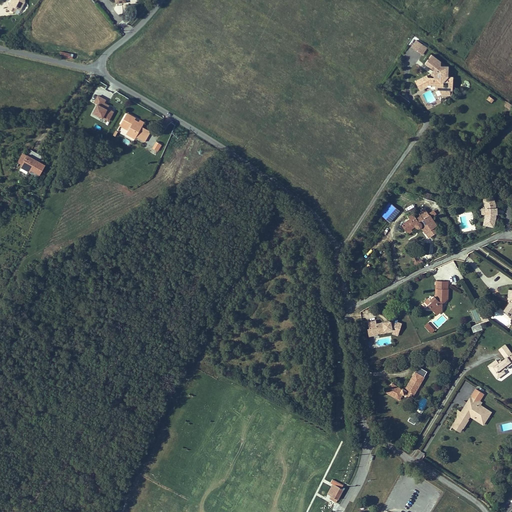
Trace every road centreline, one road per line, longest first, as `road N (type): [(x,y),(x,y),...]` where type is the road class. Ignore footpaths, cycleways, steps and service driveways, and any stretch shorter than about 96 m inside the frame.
road 1 (unclassified): [(101,67),(108,79),(290,194),(327,230),(338,254),(364,432)]
road 2 (residential): [(485,511),(364,432)]
